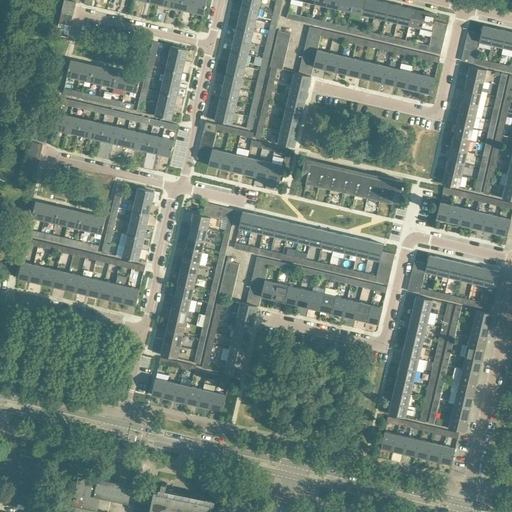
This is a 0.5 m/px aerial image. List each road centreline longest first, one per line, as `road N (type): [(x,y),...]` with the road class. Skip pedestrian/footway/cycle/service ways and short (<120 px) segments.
road 1 (residential): [(258,317),(382,347),(409,235)]
road 2 (residential): [(312,86),(437,115),(463,8)]
road 3 (residential): [(464,504),(511,295)]
road 4 (tertiary): [(118,436),(293,476)]
road 5 (tertiary): [(296,464),(121,424)]
road 6 (tertiary): [(464,504),(296,464)]
road 7 (tertiary): [(293,476),(447,511)]
road 8 (residential): [(143,329),(0,295)]
road 9 (residential): [(143,329),(174,187)]
road 10 (residential): [(182,186),(210,45)]
road 11 (residential): [(210,45),(79,14)]
road 12 (residential): [(174,187),(45,157)]
road 13 (tertiary): [(121,424),(0,396)]
road 14 (tertiary): [(0,407),(118,436)]
